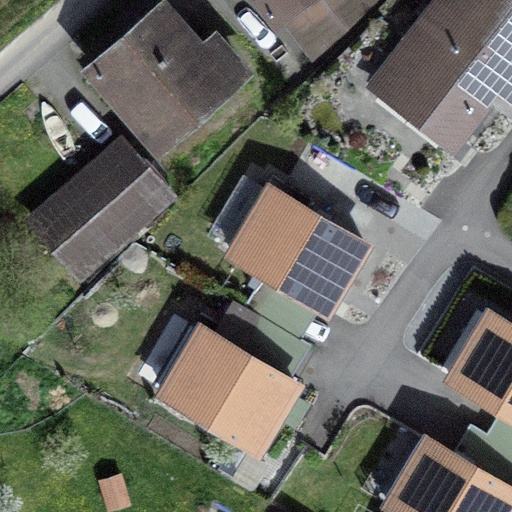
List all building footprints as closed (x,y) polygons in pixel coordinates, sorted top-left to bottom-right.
[(238,0),(264,34),(277,24),(305,61),(378,5),(374,0),(238,0)] [(511,113),(511,0),(438,0),(366,95),(447,157),(483,109),(503,125),(511,113)] [(158,11),(78,76),(148,162),(245,85),(210,41),(193,54),(158,11)] [(168,208),(116,149),(24,229),(76,288),(168,208)] [(367,240),(269,187),(232,255),(330,309),(367,240)] [(511,321),(491,309),(450,379),(511,415),(511,321)] [(293,377),(197,327),(160,397),(255,447),(293,377)] [(506,511),(511,502),(511,484),(425,438),(390,504),(404,511),(506,511)] [(126,511),(119,484),(98,489),(104,511),(126,511)]
